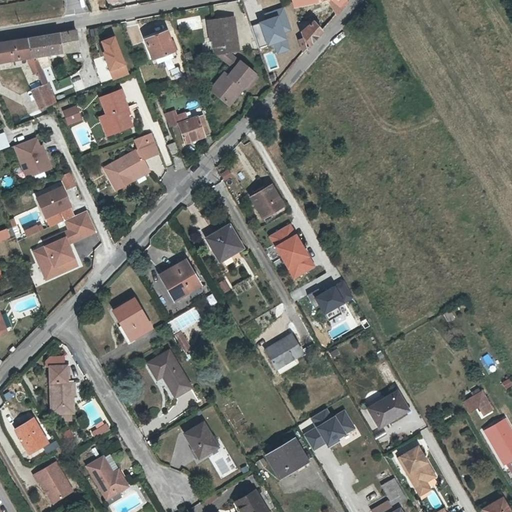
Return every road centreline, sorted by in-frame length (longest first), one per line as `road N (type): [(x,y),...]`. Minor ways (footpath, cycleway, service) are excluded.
road 1 (residential): [(114,260),(360,0)]
road 2 (residential): [(64,312),(174,501)]
road 3 (residential): [(180,0),(0,28)]
road 4 (residential): [(58,132),(114,260)]
